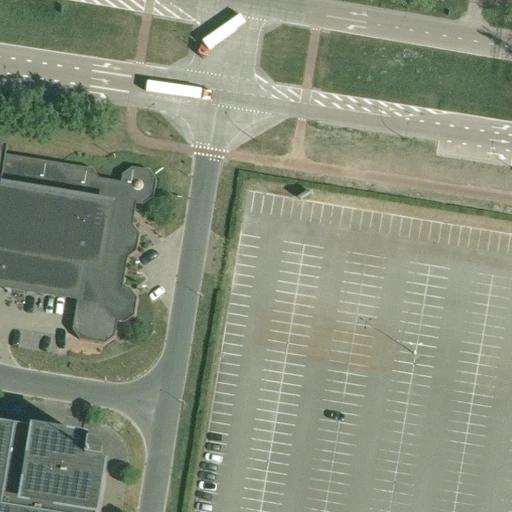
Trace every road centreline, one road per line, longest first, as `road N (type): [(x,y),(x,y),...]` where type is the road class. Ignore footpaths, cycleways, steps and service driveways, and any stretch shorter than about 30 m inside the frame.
road 1 (unclassified): [(171,406),(217,99)]
road 2 (secondary): [(217,99),(511,145)]
road 3 (secondary): [(511,43),(235,0)]
road 4 (secondary): [(0,67),(217,99)]
road 5 (unclassified): [(171,406),(0,377)]
